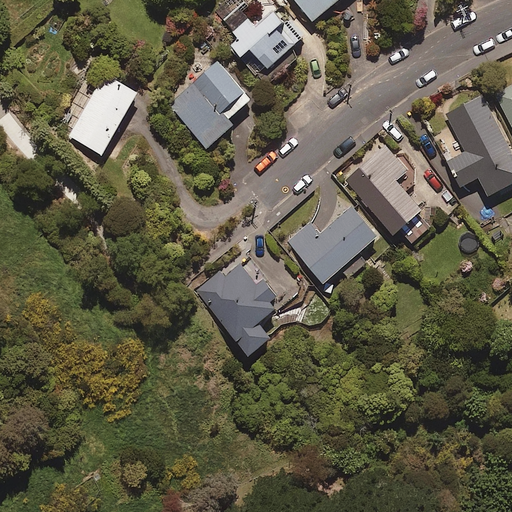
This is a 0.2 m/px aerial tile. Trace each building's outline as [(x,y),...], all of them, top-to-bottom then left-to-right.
[(252,2),(250,0),(224,0),(212,11),(226,26),(252,2)] [(293,0),(314,27),(349,0),(293,0)] [(290,41),(271,17),(254,30),(249,24),(234,36),(243,47),(233,54),(263,92),(296,67),(290,58),(302,48),(294,38),(290,41)] [(254,108),(220,67),(170,108),(209,156),(236,134),(231,127),(254,108)] [(140,101),(106,80),(69,140),(103,160),(140,101)] [(511,84),(508,87),(510,90),(504,94),(506,98),(498,103),(511,127),(511,84)] [(452,126),(438,133),(449,154),(445,156),(459,182),(476,173),(485,189),(511,174),(511,151),(480,90),(444,109),(452,126)] [(404,166),(381,140),(342,175),(391,229),(397,224),(411,239),(428,224),(413,206),(417,202),(394,175),(404,166)] [(289,244),(322,279),(375,230),(350,204),(318,233),(310,224),(289,244)] [(258,319),(272,308),(270,296),(277,290),(262,272),(254,279),(239,260),(224,273),(221,269),(196,290),(246,349),(268,330),(258,319)]
